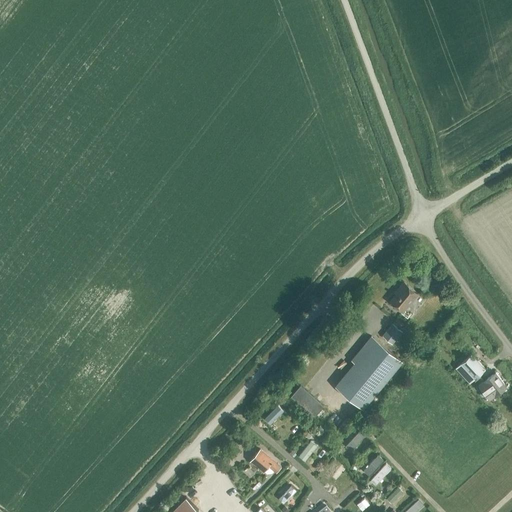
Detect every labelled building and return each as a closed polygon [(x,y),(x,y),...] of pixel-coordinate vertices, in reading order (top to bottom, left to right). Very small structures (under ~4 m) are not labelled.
[(391,300),(403,311),(418,293),(404,281),(398,288),(400,289),(391,300)] [(383,335),(392,343),(402,331),(392,323),(383,335)] [(336,384),(364,407),(402,361),(371,335),(352,359),(355,361),(336,384)] [(457,366),(469,380),(486,366),(473,352),(457,366)] [(478,381),(489,397),(506,385),(494,369),(478,381)] [(292,395),(315,415),(324,405),(301,385),(292,395)] [(269,465),(274,468),(278,462),(260,447),(251,459),(264,470),(269,465)]
